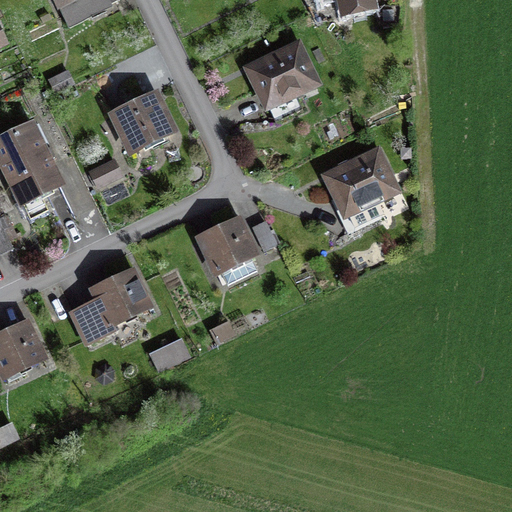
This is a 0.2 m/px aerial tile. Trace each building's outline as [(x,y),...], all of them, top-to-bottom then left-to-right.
[(106,0),(54,0),(71,32),(112,11),(106,0)] [(325,0),(327,5),(339,2),(343,23),(377,15),(373,0),(325,0)] [(0,31),(0,58),(11,53),(0,31)] [(300,49),(247,74),(268,117),(321,91),(300,49)] [(177,134),(157,95),(109,119),(131,155),(177,134)] [(33,130),(0,145),(0,173),(19,212),(63,191),(33,130)] [(119,174),(109,179),(117,195),(140,184),(124,152),(111,158),(119,174)] [(377,155),(329,178),(354,231),(386,216),(378,199),(395,191),(377,155)] [(238,222),(200,241),(217,275),(221,273),(228,286),(257,271),(251,258),(255,256),(238,222)] [(266,223),(253,229),(264,252),(277,246),(266,223)] [(0,225),(0,255),(12,249),(0,225)] [(149,308),(132,274),(94,292),(99,301),(72,314),(87,345),(115,331),(112,326),(149,308)] [(26,325),(0,338),(0,367),(5,378),(43,359),(26,325)] [(183,341),(150,357),(158,373),(191,357),(183,341)] [(12,426),(0,431),(0,448),(18,440),(12,426)]
